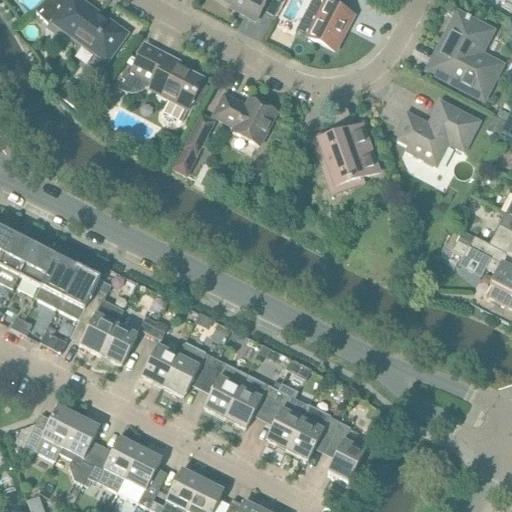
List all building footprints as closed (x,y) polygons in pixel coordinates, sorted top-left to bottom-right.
[(125,37),(98,18),(73,0),(71,0),(68,4),(64,0),(47,0),(34,14),(47,26),(51,22),(106,63),(125,37)] [(218,0),(257,20),(267,0),(218,0)] [(353,18),(342,12),(348,2),(344,0),(312,0),(305,15),(313,19),(315,23),(307,39),(334,53),(353,18)] [(428,72),(428,73),(482,101),(499,68),(479,58),(491,34),(469,22),(470,21),(467,19),(466,20),(457,16),(445,39),(445,40),(438,53),(437,54),(428,72)] [(112,86),(99,107),(109,113),(121,94),(122,95),(124,95),(125,96),(127,96),(128,97),(130,97),(131,97),(133,97),(134,97),(136,96),(137,96),(139,95),(140,95),(141,94),(143,93),(144,92),(145,91),(146,89),(148,85),(152,87),(149,92),(153,94),(169,102),(162,115),(162,119),(167,126),(174,126),(177,123),(181,125),(187,112),(191,104),(201,86),(203,82),(198,80),(197,76),(186,70),(183,72),(178,69),(180,65),(168,59),(144,47),(130,74),(123,76),(116,89),(112,86)] [(201,86),(191,104),(201,109),(211,91),(201,86)] [(224,98),(213,119),(234,131),(232,135),(259,149),(262,143),(265,142),(269,135),(268,132),(276,115),(249,101),(245,109),(224,98)] [(405,115),(391,142),(406,150),(404,154),(436,171),(448,148),(463,156),(480,125),(440,104),(428,127),(405,115)] [(509,116),(500,112),(496,119),(505,123),(509,116)] [(201,119),(183,152),(196,158),(213,125),(201,119)] [(504,124),(494,119),(486,133),(497,138),(504,124)] [(334,133),(311,141),(326,182),(332,199),(365,188),(363,180),(378,175),(362,128),(344,134),(343,130),(334,133)] [(511,220),(504,216),(488,247),(511,258),(511,220)] [(0,264),(13,238),(0,231),(0,264)] [(511,258),(488,247),(463,234),(453,253),(452,252),(451,254),(462,259),(457,269),(459,270),(461,265),(469,269),(468,272),(472,274),(473,272),(481,276),(479,280),(480,281),(485,271),(496,277),(491,287),(490,286),(489,287),(491,288),(485,299),(511,312),(511,258)] [(0,270),(19,280),(35,249),(13,238),(0,264),(0,270)] [(19,280),(40,291),(56,260),(35,249),(19,280)] [(56,260),(40,291),(35,301),(57,312),(78,271),(56,260)] [(57,312),(79,323),(95,293),(100,283),(88,277),(88,276),(78,271),(57,312)] [(95,293),(79,323),(89,328),(79,348),(100,359),(116,328),(123,315),(101,304),(105,298),(95,293)] [(10,331),(18,335),(24,324),(16,320),(10,331)] [(24,324),(18,335),(26,339),(32,328),(24,324)] [(150,338),(153,330),(143,325),(139,333),(150,338)] [(137,339),(116,328),(100,359),(121,370),(137,339)] [(165,336),(153,330),(150,338),(160,344),(165,336)] [(45,335),(40,346),(53,353),(61,357),(66,346),(59,342),(45,335)] [(185,346),(178,359),(162,391),(183,401),(193,383),(202,388),(216,362),(185,346)] [(261,348),(257,357),(266,361),(270,353),(261,348)] [(141,380),(162,391),(178,359),(157,349),(141,380)] [(246,378),(227,368),(216,362),(202,388),(212,393),(203,411),(224,422),(246,378)] [(306,384),(311,373),(293,364),(289,373),(288,375),(306,384)] [(278,394),(267,388),(246,378),(224,422),(245,433),(254,415),(264,420),(278,394)] [(265,443),(286,454),(308,411),(293,403),(296,396),(280,388),(278,394),(264,420),(274,425),(265,443)] [(316,447),(326,452),(335,433),(339,425),(330,420),(330,419),(309,408),(308,411),(286,454),(307,465),(316,447)] [(54,466),(59,458),(78,420),(57,409),(47,428),(37,423),(35,428),(22,432),(16,443),(25,448),(21,456),(32,461),(34,456),(54,466)] [(99,431),(78,420),(59,458),(66,462),(73,484),(82,488),(86,480),(100,455),(90,449),(99,431)] [(339,425),(335,433),(326,452),(336,457),(327,475),(349,486),(367,449),(347,438),(350,431),(339,425)] [(109,460),(100,455),(86,480),(117,496),(140,452),(119,441),(109,460)] [(161,463),(140,452),(117,496),(148,511),(153,504),(165,480),(155,475),(161,463)] [(187,511),(202,483),(181,473),(162,509),(153,504),(148,511),(187,511)] [(202,483),(187,511),(214,511),(223,494),(202,483)]
